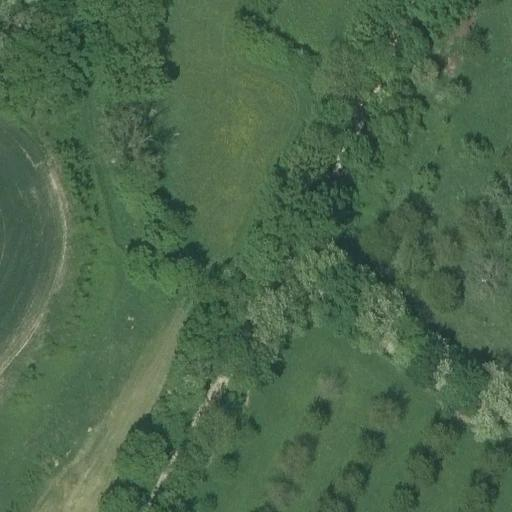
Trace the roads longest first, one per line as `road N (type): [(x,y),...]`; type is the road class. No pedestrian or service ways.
road 1 (track): [(410,0),(279,285)]
road 2 (track): [(279,285),(326,299),(444,387),(511,419)]
road 3 (track): [(279,285),(148,511)]
